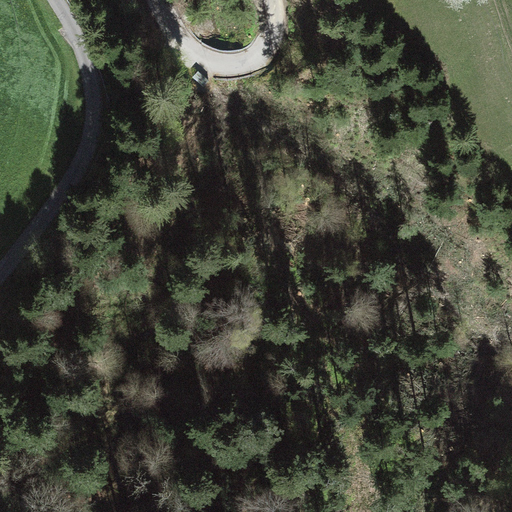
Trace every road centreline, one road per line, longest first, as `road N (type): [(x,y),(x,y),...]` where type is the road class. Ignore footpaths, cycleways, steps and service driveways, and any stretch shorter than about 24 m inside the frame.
road 1 (track): [(56,0),(81,45),(96,115),(76,172),(0,274)]
road 2 (track): [(157,0),(192,51),(225,64),(249,64),(267,47),(271,0)]
